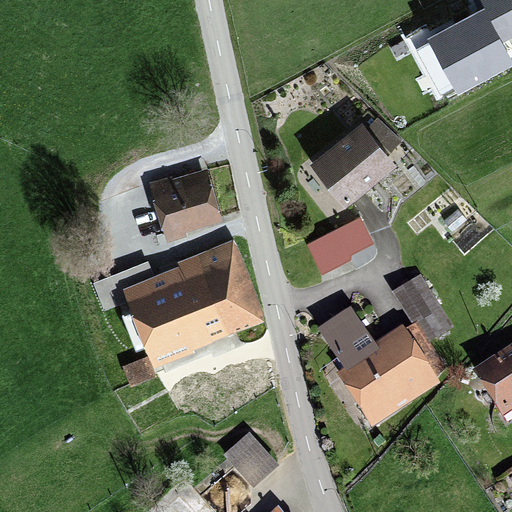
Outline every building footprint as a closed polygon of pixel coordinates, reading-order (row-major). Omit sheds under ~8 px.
[(430,39),(458,92),(511,63),(500,42),(511,35),(511,0),(473,0),(480,13),(430,39)] [(310,161),(344,205),(397,164),(362,120),(310,161)] [(171,175),(149,181),(165,241),(188,235),(186,230),(222,220),(207,167),(172,177),(171,175)] [(466,218),(457,207),(443,218),(452,229),(466,218)] [(373,241),(360,215),(306,242),(322,273),(351,258),(351,253),(373,241)] [(153,274),(123,285),(128,300),(154,366),(194,350),(193,346),(265,319),(234,238),(177,259),(178,264),(153,274)] [(123,285),(153,274),(148,259),(93,280),(104,309),(128,300),(123,285)] [(351,310),(318,332),(343,371),(336,375),(371,429),(440,384),(435,377),(446,370),(428,342),(454,326),(420,275),(392,293),(414,326),(405,332),(402,327),(374,345),(351,310)] [(511,344),(471,373),(507,423),(511,419),(511,344)] [(130,384),(156,375),(148,354),(122,364),(130,384)] [(249,434),(223,456),(253,490),(279,468),(249,434)]
